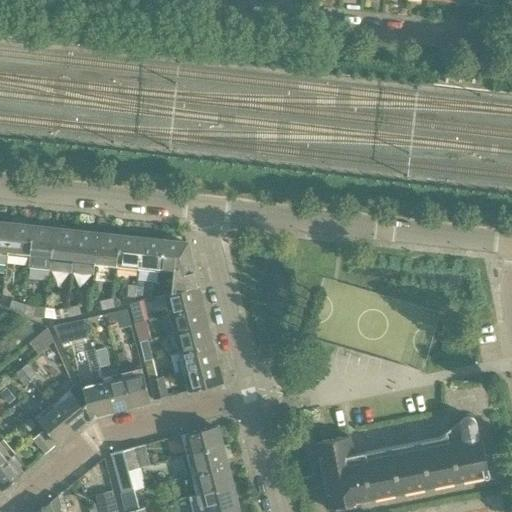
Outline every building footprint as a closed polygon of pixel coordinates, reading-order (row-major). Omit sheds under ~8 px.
[(0,263),(5,264),(6,254),(10,223),(0,222),(0,263)] [(10,223),(6,254),(29,256),(32,226),(10,223)] [(29,256),(28,267),(49,269),(51,259),(54,228),(32,226),(29,256)] [(51,259),(49,269),(71,272),(72,261),(76,231),(54,228),(51,259)] [(72,261),(71,272),(93,274),(94,264),(98,233),(76,231),(72,261)] [(98,233),(94,264),(116,266),(119,236),(98,233)] [(119,236),(116,266),(138,268),(141,238),(119,236)] [(141,238),(138,268),(160,271),(163,240),(141,238)] [(163,240),(160,271),(161,268),(173,269),(171,293),(197,286),(193,271),(186,243),(163,240)] [(127,296),(134,297),(136,285),(128,284),(127,296)] [(136,285),(134,297),(142,295),(143,286),(136,285)] [(171,293),(163,295),(168,315),(202,306),(197,286),(171,293)] [(100,301),(101,309),(114,306),(112,299),(100,301)] [(9,308),(21,312),(23,305),(11,301),(9,308)] [(23,305),(21,312),(32,316),(35,308),(23,305)] [(79,305),(66,308),(68,317),(81,314),(79,305)] [(202,306),(168,315),(173,334),(207,325),(202,306)] [(66,308),(54,310),(56,319),(68,317),(66,308)] [(123,309),(107,312),(110,325),(126,322),(123,309)] [(78,319),(82,337),(92,335),(87,317),(78,319)] [(60,342),(71,340),(67,322),(53,325),(60,342)] [(207,325),(173,334),(178,353),(212,344),(207,325)] [(212,344),(178,353),(183,371),(217,363),(212,344)] [(217,363),(183,371),(188,391),(222,383),(217,363)] [(141,368),(121,373),(129,406),(149,401),(141,368)] [(102,377),(103,381),(110,411),(129,406),(121,373),(102,377)] [(149,380),(154,400),(167,396),(162,376),(149,380)] [(81,386),(85,401),(83,402),(90,418),(94,416),(94,415),(110,411),(103,381),(81,386)] [(7,388),(0,393),(0,400),(2,403),(12,394),(7,388)] [(50,403),(49,404),(72,430),(86,418),(86,420),(90,418),(83,402),(80,403),(70,391),(53,406),(50,403)] [(72,430),(49,404),(34,417),(57,443),(72,430)] [(314,442),(327,508),(485,478),(486,477),(487,476),(487,475),(488,474),(478,422),(474,422),(474,421),(474,420),(473,419),(472,418),(471,417),(470,417),(468,416),(467,416),(465,416),(464,417),(462,417),(439,438),(352,455),(348,436),(314,442)] [(216,426),(182,435),(187,455),(222,446),(216,426)] [(33,438),(46,453),(54,446),(41,431),(33,438)] [(2,438),(0,439),(0,465),(14,453),(2,438)] [(144,445),(122,451),(127,471),(139,468),(150,465),(144,445)] [(222,446),(187,455),(192,475),(227,466),(222,446)] [(127,471),(122,451),(111,454),(121,493),(133,490),(144,487),(139,468),(127,471)] [(14,453),(0,465),(0,488),(1,490),(27,468),(14,453)] [(227,466),(192,475),(197,495),(232,486),(227,466)] [(232,486),(197,495),(201,511),(211,511),(237,505),(232,486)] [(119,494),(124,511),(129,511),(138,510),(133,490),(121,493),(119,494)] [(92,497),(96,511),(112,511),(116,511),(112,491),(92,497)] [(49,502),(37,511),(62,511),(57,496),(49,502)]
